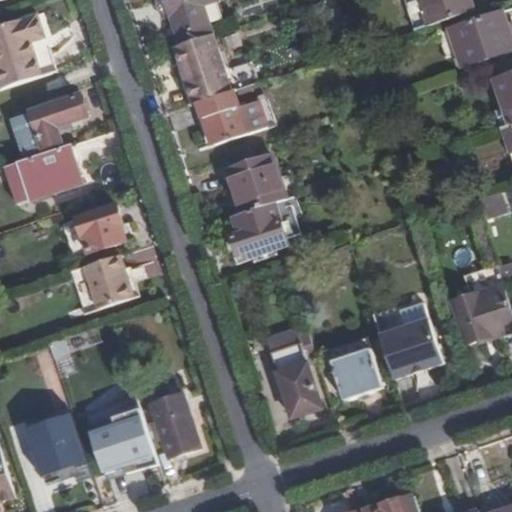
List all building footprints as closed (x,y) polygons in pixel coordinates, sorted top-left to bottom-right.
[(168,0),(160,0),(166,16),(174,14),(168,0)] [(168,0),(174,14),(185,47),(215,37),(204,6),(220,0),(168,0)] [(476,13),(471,0),(420,0),(424,9),(430,28),(476,13)] [(415,14),(421,32),(430,28),(424,9),(415,14)] [(0,75),(5,90),(46,76),(35,43),(48,38),(40,14),(0,27),(0,75)] [(452,31),(460,56),(464,68),(511,52),(511,34),(505,14),(452,31)] [(448,60),(460,56),(452,31),(441,35),(448,60)] [(190,81),(198,105),(203,103),(236,92),(218,36),(215,37),(185,47),(180,49),(187,70),(189,70),(192,80),(190,81)] [(182,73),(193,106),(198,105),(190,81),(192,80),(189,70),(187,70),(182,73)] [(510,127),(511,126),(511,78),(495,84),(510,127)] [(249,134),(236,92),(203,103),(217,144),(249,134)] [(84,97),(35,113),(47,150),(66,143),(64,136),(75,132),(72,123),(91,117),(84,97)] [(511,126),(510,127),(492,134),(501,161),(511,156),(511,126)] [(79,165),(73,146),(25,163),(35,198),(66,189),(62,172),(79,165)] [(511,170),(511,156),(501,161),(506,173),(511,170)] [(232,174),(245,214),(278,203),(290,200),(277,161),(232,174)] [(35,198),(25,163),(9,167),(20,203),(35,198)] [(85,183),(79,165),(62,172),(66,189),(85,183)] [(511,217),(511,202),(508,191),(500,194),(481,201),(489,225),(511,217)] [(278,203),(288,239),(300,234),(290,200),(278,203)] [(245,214),(237,217),(241,233),(232,236),(239,257),(274,245),(276,251),(291,246),(288,239),(278,203),(245,214)] [(83,225),(93,255),(129,243),(124,226),(128,225),(121,207),(82,220),(83,225)] [(78,259),(93,255),(83,225),(69,230),(78,259)] [(128,270),(124,257),(88,268),(96,294),(102,311),(137,299),(131,280),(130,280),(127,271),(128,271),(128,270)] [(469,278),(475,298),(508,288),(503,270),(502,267),(469,278)] [(508,288),(511,286),(511,267),(503,270),(508,288)] [(142,298),(133,268),(128,270),(128,271),(127,271),(130,280),(131,280),(137,299),(142,298)] [(469,347),(511,332),(511,300),(508,288),(475,298),(455,305),(469,347)] [(102,311),(96,294),(91,296),(96,312),(102,311)] [(377,322),(397,382),(446,365),(426,305),(377,322)] [(333,366),(373,352),(369,341),(330,354),(333,366)] [(304,345),(275,355),(296,419),(324,410),(304,345)] [(385,391),(373,352),(333,366),(345,404),(385,391)] [(157,405),(189,395),(184,380),(152,391),(157,405)] [(208,449),(189,395),(157,405),(156,406),(174,460),(208,449)] [(140,412),(90,429),(107,478),(157,461),(140,412)] [(71,419),(29,432),(44,481),(87,467),(71,419)] [(0,503),(3,502),(19,497),(2,446),(0,446),(0,503)] [(400,501),(366,511),(415,511),(413,504),(403,508),(400,501)]
